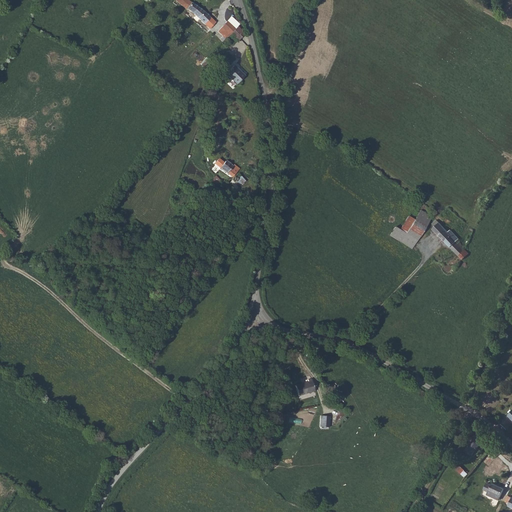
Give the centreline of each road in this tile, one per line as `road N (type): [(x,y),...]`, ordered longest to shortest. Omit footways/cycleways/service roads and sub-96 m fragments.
road 1 (unclassified): [(252,312),(273,147),(264,72),(240,0)]
road 2 (unclassified): [(252,312),(268,324),(350,343),(475,415),(511,447)]
road 3 (unclassified): [(98,511),(120,471),(218,371),(252,312)]
road 4 (track): [(188,400),(4,261)]
road 5 (track): [(350,343),(431,250)]
